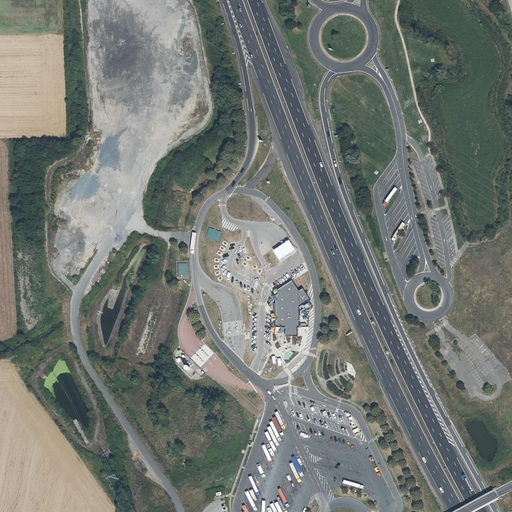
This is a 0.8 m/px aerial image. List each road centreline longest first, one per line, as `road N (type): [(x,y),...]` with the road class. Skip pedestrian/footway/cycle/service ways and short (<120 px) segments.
road 1 (motorway): [(235,0),(373,344),(459,511)]
road 2 (motorway): [(478,511),(353,252),(254,0)]
road 3 (motorway): [(495,511),(414,358),(342,187),(322,102),(325,81),(339,67)]
road 4 (motorway): [(223,0),(243,68),(252,145)]
